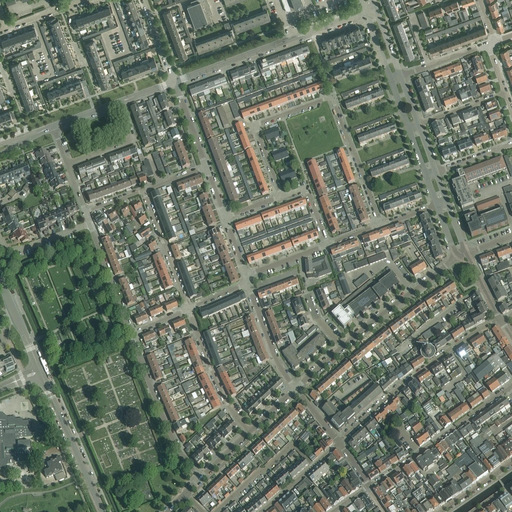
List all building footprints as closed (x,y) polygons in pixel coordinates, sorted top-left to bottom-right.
[(208,3),(207,0),(194,0),(191,2),(192,4),(187,6),(194,27),(203,24),(204,27),(213,24),(209,15),(212,14),(209,6),(208,6),(207,3),(208,3)] [(281,0),(286,12),(304,5),(301,0),(281,0)] [(454,11),(460,9),(457,1),(451,3),(454,11)] [(493,2),(489,4),(491,10),(497,8),(496,4),(497,4),(497,1),(495,2),(493,2)] [(448,14),(454,11),(451,3),(445,5),(448,14)] [(135,7),(134,4),(126,7),(128,13),(136,10),(136,9),(138,8),(137,7),(135,7)] [(389,13),(397,10),(395,4),(387,7),(389,13)] [(112,16),(112,14),(114,14),(112,7),(110,8),(109,5),(106,6),(106,8),(103,9),(106,18),(110,27),(111,29),(116,27),(115,25),(113,25),(112,22),(111,22),(109,17),(112,16)] [(441,7),(435,9),(437,15),(438,15),(441,14),(441,16),(444,15),(443,13),(443,12),(441,7)] [(101,10),(98,11),(101,20),(106,18),(103,9),(102,8),(100,9),(101,10)] [(493,16),(498,14),(499,14),(497,8),(491,10),(493,16)] [(270,19),(267,9),(266,10),(267,11),(233,23),(232,22),(236,32),(235,31),(238,30),(238,31),(242,30),(242,28),(244,27),(245,29),(249,27),(248,26),(250,25),(251,26),(255,25),(254,24),(257,23),(257,24),(261,23),(261,21),(263,21),(263,22),(270,19),(270,20),(270,19)] [(432,21),(435,20),(433,17),(437,15),(435,9),(429,11),(432,21)] [(97,11),(97,10),(95,11),(95,12),(92,13),(95,22),(101,20),(98,11),(97,11)] [(137,13),(136,10),(128,13),(130,18),(128,19),(138,15),(138,14),(140,14),(139,12),(137,13)] [(171,13),(170,10),(162,13),(163,13),(165,19),(172,16),(173,15),(173,13),(171,13)] [(391,20),(400,16),(397,10),(389,13),(391,19),(391,20)] [(92,13),(91,12),(89,12),(90,14),(87,15),(90,24),(95,22),(92,13)] [(84,16),(81,17),(84,26),(90,24),(87,15),(86,13),(84,14),(84,16)] [(76,21),(73,22),(76,31),(85,28),(84,26),(81,17),(81,15),(78,16),(79,18),(76,19),(76,21)] [(139,18),(138,15),(128,19),(129,21),(131,21),(132,24),(140,21),(140,20),(142,19),(141,18),(139,18)] [(167,25),(174,22),(172,16),(165,19),(167,25)] [(502,18),(500,17),(494,19),(496,25),(502,23),(505,22),(503,17),(502,18)] [(56,20),(55,18),(47,21),(48,24),(50,23),(51,28),(60,25),(61,24),(61,23),(59,23),(58,20),(56,20)] [(141,24),(140,21),(132,24),(134,29),(142,26),(142,25),(144,25),(143,23),(141,24)] [(404,27),(402,23),(404,23),(403,21),(393,25),(396,30),(404,27)] [(169,30),(176,28),(174,22),(167,25),(169,30)] [(503,26),(503,25),(502,23),(496,25),(498,32),(507,28),(506,25),(503,26)] [(61,29),(60,25),(51,28),(53,34),(62,31),(62,30),(63,30),(63,28),(61,29)] [(29,30),(32,39),(38,37),(34,26),(30,27),(31,28),(28,29),(29,30)] [(143,29),(142,26),(134,29),(136,35),(144,32),(144,31),(146,30),(145,29),(143,29)] [(360,30),(358,27),(358,28),(353,30),(356,38),(361,36),(362,37),(365,36),(362,29),(360,30)] [(398,36),(406,33),(404,27),(396,30),(398,36)] [(171,36),(179,33),(176,28),(169,30),(171,36)] [(481,36),(487,34),(485,28),(479,30),(481,36)] [(28,31),(28,29),(26,30),(27,31),(23,32),(27,41),(32,39),(29,30),(28,31)] [(195,43),(194,43),(198,53),(198,51),(200,51),(201,52),(205,50),(204,49),(205,49),(207,48),(207,50),(211,48),(211,47),(211,46),(213,46),(213,47),(217,46),(217,45),(218,44),(219,44),(220,45),(224,44),(223,42),(225,41),(226,43),(232,40),(233,40),(231,35),(233,35),(231,30),(231,31),(223,34),(216,37),(209,39),(202,42),(195,44),(195,43)] [(349,41),(356,38),(353,30),(346,33),(349,41)] [(475,39),(481,36),(479,30),(473,32),(475,39)] [(23,33),(22,31),(20,32),(21,33),(18,34),(21,43),(27,41),(23,32),(23,33)] [(63,34),(62,31),(53,34),(55,40),(64,36),(65,35),(65,34),(63,34)] [(145,35),(144,32),(136,35),(138,40),(146,37),(146,36),(148,36),(147,34),(145,35)] [(469,41),(475,39),(473,32),(466,35),(469,41)] [(12,36),(16,45),(21,43),(18,34),(17,33),(14,34),(15,36),(12,36)] [(173,42),(181,39),(179,33),(171,36),(173,42)] [(349,41),(346,33),(340,35),(343,43),(346,42),(347,44),(350,43),(349,41)] [(400,42),(408,39),(406,33),(398,36),(400,42)] [(100,39),(102,43),(104,42),(101,34),(95,37),(96,40),(100,39)] [(12,37),(11,35),(9,36),(10,37),(7,38),(10,47),(11,50),(14,50),(13,46),(16,45),(12,36),(12,37)] [(337,45),(343,43),(340,35),(334,37),(337,45)] [(463,43),(469,41),(466,35),(460,37),(463,43)] [(65,40),(64,36),(55,40),(57,45),(66,42),(66,41),(67,41),(67,39),(65,40)] [(6,39),(6,37),(4,38),(5,39),(1,40),(3,44),(0,45),(2,52),(4,51),(5,53),(8,52),(7,48),(10,47),(7,38),(6,39)] [(147,40),(146,37),(138,40),(140,46),(141,46),(142,49),(148,47),(147,43),(148,43),(148,42),(150,41),(149,40),(147,40)] [(331,47),(337,45),(334,37),(328,39),(331,47)] [(456,45),(463,43),(460,37),(454,39),(456,45)] [(175,48),(183,45),(181,39),(173,42),(175,48)] [(331,47),(328,39),(322,41),(321,41),(322,44),(320,45),(322,50),(324,49),(325,50),(331,47)] [(402,48),(410,45),(408,39),(400,42),(402,48)] [(450,48),(456,45),(454,39),(448,41),(450,48)] [(95,47),(93,41),(89,42),(85,44),(85,45),(84,45),(84,47),(86,47),(87,50),(95,47)] [(444,50),(450,48),(448,41),(442,43),(444,50)] [(67,45),(66,42),(57,45),(59,50),(68,47),(69,46),(69,45),(67,45)] [(438,52),(444,50),(442,43),(436,46),(438,52)] [(178,53),(185,51),(183,45),(175,48),(178,53)] [(304,56),(305,56),(310,54),(307,45),(306,45),(307,46),(301,48),(304,56)] [(404,53),(412,51),(410,45),(402,48),(404,53)] [(432,54),(438,52),(436,46),(430,48),(432,54)] [(69,51),(68,47),(59,50),(61,56),(70,53),(70,52),(71,52),(71,50),(69,51)] [(97,52),(95,47),(87,50),(86,51),(86,53),(88,52),(89,55),(97,52)] [(298,58),(304,56),(301,48),(295,50),(298,58)] [(503,59),(510,56),(508,52),(511,51),(511,48),(501,52),(503,59)] [(292,60),(298,58),(295,50),(289,52),(292,60)] [(180,60),(187,57),(185,51),(178,53),(180,59),(180,60)] [(412,51),(404,53),(406,59),(405,60),(406,60),(412,57),(413,61),(419,59),(420,58),(419,55),(417,56),(416,53),(413,54),(413,52),(412,51)] [(99,58),(97,52),(89,55),(89,56),(88,56),(88,58),(90,58),(91,61),(99,58)] [(286,63),(292,60),(289,52),(283,55),(286,63)] [(71,56),(70,53),(61,56),(63,61),(72,58),(73,57),(73,56),(71,56)] [(281,65),(286,63),(283,55),(278,57),(281,65)] [(511,59),(511,60),(510,56),(503,59),(506,65),(510,63),(511,62),(511,59)] [(275,67),(281,65),(278,57),(272,59),(275,67)] [(365,65),(371,63),(369,57),(363,59),(365,65)] [(73,62),(72,58),(63,61),(65,67),(74,64),(74,63),(75,63),(75,61),(73,62)] [(101,63),(99,58),(91,61),(90,62),(90,64),(92,63),(93,66),(101,63)] [(10,65),(9,66),(10,68),(11,68),(12,71),(21,68),(28,65),(30,64),(28,59),(26,59),(27,63),(22,65),(21,61),(19,62),(10,65)] [(118,62),(122,61),(122,59),(113,62),(120,80),(123,79),(119,69),(118,66),(119,65),(118,62)] [(157,68),(154,59),(149,61),(152,70),(153,71),(155,70),(154,69),(157,68)] [(272,59),(266,61),(269,69),(270,72),(276,70),(275,67),(272,59)] [(359,67),(365,65),(363,59),(357,61),(359,67)] [(481,66),(479,59),(468,62),(469,65),(473,64),(474,68),(481,66)] [(354,62),(353,60),(350,61),(351,63),(353,70),(359,67),(357,61),(354,62)] [(144,74),(143,73),(146,72),(143,63),(142,61),(140,62),(141,64),(138,65),(141,74),(142,75),(144,74)] [(149,72),(149,71),(152,70),(149,61),(143,63),(146,72),(147,71),(147,73),(149,72)] [(270,72),(269,69),(266,61),(260,63),(261,65),(258,66),(262,75),(270,72)] [(103,69),(101,63),(93,66),(93,67),(92,67),(92,69),(94,69),(95,72),(103,69)] [(347,72),(353,70),(351,63),(345,66),(347,72)] [(138,76),(138,75),(141,74),(138,65),(132,67),(135,76),(136,76),(136,77),(138,76)] [(254,65),(248,68),(251,76),(254,74),(256,78),(261,76),(259,71),(257,66),(254,67),(253,65),(254,65)] [(456,76),(459,75),(459,73),(462,72),(461,70),(460,65),(459,66),(453,68),(456,76)] [(341,74),(347,72),(345,66),(338,68),(341,74)] [(481,66),(474,68),(476,72),(470,74),(471,78),(482,75),(481,73),(483,72),(481,66)] [(133,78),(132,77),(135,76),(132,67),(127,69),(130,78),(131,79),(133,78)] [(23,73),(21,68),(12,71),(13,71),(11,72),(12,74),(13,73),(14,76),(23,73)] [(127,80),(127,79),(130,78),(127,69),(126,68),(124,69),(124,70),(121,71),(122,75),(124,80),(125,80),(125,81),(127,80)] [(248,68),(242,70),(245,78),(251,76),(248,68)] [(335,76),(341,74),(338,68),(332,70),(335,76)] [(456,76),(453,68),(447,70),(449,76),(450,79),(456,76)] [(105,74),(103,69),(95,72),(94,73),(94,75),(96,74),(97,77),(105,74)] [(242,70),(236,72),(239,80),(245,78),(242,70)] [(442,79),(449,76),(447,70),(440,73),(442,79)] [(239,80),(236,72),(230,74),(230,73),(231,76),(229,77),(231,83),(239,80)] [(25,79),(23,73),(14,76),(15,77),(13,77),(14,79),(15,79),(16,82),(25,79)] [(442,79),(440,73),(434,75),(436,81),(442,79)] [(107,80),(105,74),(97,77),(97,78),(96,78),(96,80),(98,80),(99,83),(107,80)] [(224,76),(218,78),(221,86),(225,85),(227,84),(225,80),(224,75),(224,76)] [(480,77),(475,79),(477,85),(482,83),(487,82),(487,81),(486,78),(485,76),(480,77)] [(215,89),(221,86),(218,78),(212,81),(215,89)] [(27,84),(25,79),(16,82),(17,82),(15,83),(16,85),(17,84),(18,87),(27,84)] [(75,93),(74,92),(77,91),(74,82),(74,80),(71,80),(72,83),(69,84),(72,93),(73,93),(73,94),(75,93)] [(83,89),(80,80),(74,82),(77,91),(78,91),(79,92),(80,91),(80,90),(83,89)] [(109,83),(108,80),(107,80),(99,83),(98,84),(98,86),(100,85),(101,88),(105,87),(106,90),(112,88),(110,83),(109,83)] [(209,91),(215,89),(212,81),(207,83),(209,91)] [(417,90),(425,87),(423,81),(415,84),(417,90)] [(204,93),(209,91),(207,83),(201,85),(204,93)] [(20,93),(29,90),(27,84),(18,87),(19,88),(17,88),(18,90),(19,90),(20,93)] [(69,95),(69,94),(72,93),(69,84),(63,86),(67,95),(68,96),(69,95)] [(317,93),(323,91),(321,84),(315,86),(317,93)] [(198,95),(204,93),(201,85),(195,87),(198,95)] [(484,87),(479,89),(479,90),(481,95),(491,91),(490,89),(489,86),(488,85),(484,87)] [(64,97),(63,96),(67,95),(63,86),(58,88),(61,97),(62,97),(62,98),(64,97)] [(311,95),(317,93),(315,86),(309,89),(311,95)] [(56,99),(52,90),(51,87),(49,88),(50,91),(47,92),(50,101),(51,101),(51,102),(53,101),(52,100),(56,99)] [(198,95),(195,87),(189,89),(189,88),(192,97),(198,95)] [(419,95),(427,92),(425,87),(417,90),(419,95)] [(58,99),(58,98),(61,97),(58,88),(52,90),(56,99),(57,100),(58,99)] [(305,97),(311,95),(309,89),(303,91),(305,97)] [(31,95),(29,90),(20,93),(21,93),(19,94),(20,96),(21,95),(22,98),(31,95)] [(299,99),(305,97),(303,91),(296,93),(299,99)] [(378,99),(384,97),(382,91),(376,93),(378,99)] [(462,102),(467,100),(464,91),(459,93),(462,102)] [(422,101),(429,98),(427,92),(419,95),(422,101)] [(293,102),(299,99),(296,93),(290,95),(293,102)] [(372,101),(378,99),(376,93),(369,95),(372,101)] [(33,101),(31,95),(22,98),(23,99),(21,99),(22,101),(23,101),(24,104),(33,101)] [(286,104),(293,102),(290,95),(284,98),(286,104)] [(366,104),(372,101),(369,95),(363,97),(366,104)] [(446,108),(451,106),(449,99),(448,95),(445,96),(446,100),(443,101),(446,108)] [(157,107),(166,103),(164,96),(158,98),(154,100),(157,107)] [(359,106),(366,104),(363,97),(357,100),(359,106)] [(451,106),(457,103),(455,97),(449,99),(451,106)] [(280,106),(286,104),(284,98),(278,100),(280,106)] [(424,107),(431,104),(429,98),(422,101),(424,107)] [(26,110),(33,107),(34,108),(36,109),(38,109),(39,106),(37,99),(33,101),(24,104),(25,104),(23,105),(24,107),(25,106),(26,109),(26,110)] [(274,108),(280,106),(278,100),(272,102),(274,108)] [(353,108),(359,106),(357,100),(351,102),(353,108)] [(268,111),(274,108),(272,102),(266,104),(268,111)] [(347,111),(353,108),(351,102),(345,104),(347,111)] [(485,106),(482,107),(483,109),(486,108),(487,111),(487,112),(492,110),(497,108),(495,105),(495,102),(485,106)] [(147,108),(145,103),(137,106),(130,108),(133,115),(139,113),(138,109),(143,107),(143,109),(147,108)] [(168,109),(166,103),(157,107),(159,113),(169,109),(168,109)] [(262,113),(268,111),(266,104),(260,107),(262,113)] [(426,113),(434,110),(431,104),(424,107),(426,113)] [(256,115),(262,113),(260,107),(254,109),(256,115)] [(250,117),(256,115),(254,109),(247,111),(250,117)] [(476,112),(475,109),(469,112),(472,120),(478,117),(481,116),(479,111),(476,112)] [(13,120),(9,111),(4,113),(7,122),(8,123),(10,122),(9,121),(12,120),(13,120)] [(244,120),(250,117),(247,111),(241,113),(244,120)] [(465,122),(472,120),(469,112),(462,114),(465,122)] [(493,114),(489,115),(491,121),(496,120),(500,118),(499,115),(498,112),(493,114)] [(141,116),(139,113),(133,115),(135,122),(142,119),(146,117),(146,118),(150,116),(149,114),(141,116)] [(163,123),(172,120),(170,113),(164,115),(166,122),(163,123)] [(201,122),(207,119),(205,113),(199,116),(201,122)] [(454,129),(458,127),(457,125),(459,124),(457,116),(450,119),(454,129)] [(138,128),(144,126),(142,119),(135,122),(138,128)] [(203,128),(209,126),(207,119),(201,122),(203,128)] [(175,126),(172,120),(163,123),(165,129),(170,128),(175,126)] [(443,125),(442,122),(440,123),(440,122),(432,126),(434,132),(443,129),(441,125),(443,125)] [(488,131),(491,130),(490,127),(493,126),(496,125),(495,122),(487,125),(486,126),(488,131)] [(465,123),(463,124),(465,132),(469,131),(471,129),(474,128),(475,128),(474,126),(467,128),(465,123)] [(238,133),(244,130),(242,124),(236,127),(238,133)] [(160,129),(158,125),(155,126),(158,134),(163,132),(161,128),(160,129)] [(388,127),(390,133),(397,131),(395,128),(394,125),(391,126),(388,127)] [(501,139),(507,136),(505,130),(507,129),(505,125),(503,125),(503,126),(500,128),(501,131),(499,132),(501,139)] [(144,126),(138,128),(140,135),(147,132),(144,126)] [(205,134),(212,132),(209,126),(203,128),(205,134)] [(384,136),(390,133),(388,127),(382,129),(384,136)] [(281,136),(278,128),(271,131),(274,139),(281,136),(281,137),(281,136)] [(378,138),(384,136),(382,129),(376,132),(378,138)] [(444,132),(443,129),(434,132),(437,138),(446,135),(445,132),(444,132)] [(179,137),(176,130),(167,134),(168,136),(171,143),(177,141),(176,138),(179,137)] [(240,139),(247,137),(244,130),(238,133),(240,139)] [(495,134),(493,130),(490,131),(494,141),(501,139),(499,132),(495,134)] [(274,139),(271,131),(265,133),(264,133),(267,142),(268,141),(274,139)] [(142,141),(149,139),(147,132),(140,135),(142,141)] [(208,140),(214,138),(212,132),(205,134),(208,140)] [(372,140),(378,138),(376,132),(370,134),(372,140)] [(366,142),(372,140),(370,134),(364,136),(366,142)] [(476,146),(483,144),(479,134),(476,135),(477,138),(474,139),(476,146)] [(479,134),(483,144),(489,142),(486,135),(483,136),(482,134),(479,135),(479,134)] [(155,149),(156,149),(162,146),(158,135),(155,136),(158,144),(154,146),(155,149)] [(360,145),(366,142),(364,136),(357,138),(360,145)] [(243,145),(249,143),(247,137),(240,139),(243,145)] [(466,150),(473,148),(469,138),(463,141),(464,143),(466,150)] [(150,142),(149,139),(142,141),(145,147),(151,145),(155,144),(154,141),(150,142)] [(210,148),(218,145),(216,139),(208,142),(210,148)] [(171,143),(168,144),(164,146),(165,149),(172,146),(174,152),(176,152),(183,149),(181,143),(178,144),(177,141),(171,143)] [(245,151),(246,151),(251,149),(249,143),(243,145),(245,151)] [(460,152),(466,150),(464,143),(457,145),(460,152)] [(212,153),(220,150),(218,145),(210,148),(212,153)] [(450,156),(456,154),(454,146),(448,148),(450,156)] [(138,157),(136,154),(137,154),(134,148),(128,150),(130,157),(133,155),(135,159),(138,157)] [(444,158),(450,156),(448,148),(441,151),(444,158)] [(178,157),(185,154),(183,149),(176,152),(178,157)] [(289,157),(286,149),(285,149),(279,151),(282,159),(288,157),(289,157)] [(46,153),(45,150),(33,154),(35,154),(37,159),(39,158),(40,161),(49,157),(48,154),(52,153),(51,151),(46,153)] [(124,159),(130,157),(128,150),(121,152),(124,159)] [(215,159),(222,156),(220,150),(212,153),(215,159)] [(249,159),(255,156),(253,150),(247,153),(249,159)] [(282,159),(279,151),(272,154),(275,162),(282,159)] [(339,159),(346,157),(343,151),(337,153),(339,159)] [(117,161),(124,159),(121,152),(115,155),(117,161)] [(187,160),(185,154),(178,157),(176,158),(177,160),(179,159),(180,163),(187,160)] [(115,166),(113,163),(117,161),(115,155),(108,157),(111,164),(112,166),(109,167),(111,173),(114,172),(113,167),(115,166)] [(217,164),(224,162),(222,156),(215,159),(217,164)] [(251,165),(257,163),(255,156),(249,159),(251,165)] [(50,160),(49,157),(40,161),(42,166),(44,165),(45,168),(54,164),(53,161),(57,160),(56,157),(50,160)] [(342,166),(348,163),(346,157),(339,159),(342,166)] [(467,184),(506,169),(502,158),(498,159),(498,160),(493,162),(492,161),(485,164),(485,165),(480,167),(479,166),(472,169),(472,170),(467,172),(467,171),(463,172),(458,173),(458,174),(460,180),(454,182),(452,183),(454,187),(454,186),(456,192),(458,200),(459,199),(461,205),(460,205),(462,209),(464,208),(466,208),(467,207),(469,206),(471,205),(473,205),(465,182),(466,181),(467,184)] [(107,168),(106,165),(103,159),(97,161),(99,168),(103,167),(104,170),(106,169),(108,174),(111,173),(109,167),(107,168)] [(403,168),(409,165),(407,159),(400,161),(403,168)] [(182,168),(190,166),(187,160),(180,163),(182,168)] [(24,167),(22,161),(19,162),(21,166),(18,167),(21,176),(24,175),(25,177),(30,175),(26,166),(24,167)] [(93,170),(99,168),(97,161),(90,164),(93,170)] [(317,167),(315,161),(307,164),(307,165),(308,165),(310,170),(317,167)] [(225,164),(224,162),(217,164),(219,170),(226,167),(230,166),(229,165),(228,163),(225,164)] [(253,171),(260,169),(257,163),(251,165),(253,171)] [(348,163),(342,166),(343,169),(344,172),(350,169),(348,163)] [(391,172),(397,170),(395,163),(388,166),(391,172)] [(15,168),(14,164),(12,165),(14,170),(11,171),(15,181),(20,179),(19,177),(21,176),(18,167),(15,168)] [(55,167),(54,164),(45,168),(46,170),(44,171),(46,176),(55,172),(54,170),(60,167),(59,165),(55,167)] [(94,173),(93,170),(90,164),(84,166),(86,173),(87,175),(94,173)] [(84,178),(82,174),(86,173),(84,166),(77,168),(80,175),(81,179),(84,178)] [(385,174),(391,172),(388,166),(382,168),(385,174)] [(9,172),(6,167),(4,167),(6,171),(2,173),(6,182),(9,181),(10,183),(15,181),(11,171),(9,172)] [(221,176),(229,173),(226,167),(219,170),(221,176)] [(312,176),(320,173),(317,167),(310,170),(312,176)] [(146,171),(145,168),(142,169),(144,174),(140,175),(140,174),(137,175),(140,184),(146,182),(145,178),(148,177),(147,175),(146,171)] [(378,176),(385,174),(382,168),(376,170),(378,176)] [(256,177),(262,175),(260,169),(253,171),(256,177)] [(342,172),(341,173),(343,176),(345,176),(346,178),(352,176),(350,169),(344,172),(342,172)] [(296,178),(293,170),(286,172),(289,180),(296,178)] [(372,179),(378,176),(376,170),(370,172),(372,179)] [(56,175),(55,172),(46,176),(48,181),(49,180),(50,183),(60,179),(59,176),(63,175),(62,173),(56,175)] [(289,180),(286,172),(280,175),(280,174),(280,175),(283,183),(289,180)] [(223,181),(231,178),(229,173),(221,176),(223,181)] [(314,181),(322,178),(320,173),(312,176),(314,181)] [(258,183),(264,181),(262,175),(256,177),(258,183)] [(348,184),(355,182),(352,176),(346,178),(348,184)] [(202,184),(200,177),(195,178),(196,178),(194,179),(196,186),(202,184)] [(132,187),(138,185),(135,178),(129,180),(132,187)] [(225,187),(233,184),(231,178),(223,181),(225,187)] [(322,178),(314,181),(316,187),(324,184),(322,178)] [(61,182),(60,179),(50,183),(52,188),(54,187),(55,190),(65,186),(65,185),(64,186),(64,183),(67,182),(67,179),(61,182)] [(196,186),(194,179),(190,180),(190,181),(188,181),(191,189),(196,186)] [(126,189),(132,187),(129,180),(123,182),(126,189)] [(191,189),(188,181),(186,182),(182,183),(185,191),(191,189)] [(260,189),(267,187),(264,181),(258,183),(260,189)] [(120,191),(126,189),(123,182),(117,184),(120,191)] [(182,183),(180,184),(176,185),(178,190),(174,192),(177,198),(180,197),(179,193),(185,191),(182,183)] [(114,194),(120,191),(117,184),(111,187),(114,194)] [(227,192),(235,189),(233,184),(225,187),(227,192)] [(316,187),(318,192),(326,190),(324,184),(316,187)] [(108,196),(114,194),(111,187),(105,189),(108,196)] [(263,196),(269,193),(267,187),(260,189),(263,196)] [(351,195),(359,192),(357,187),(349,189),(351,195)] [(102,198),(108,196),(105,189),(99,191),(102,198)] [(229,198),(237,195),(235,189),(227,192),(229,198)] [(320,198),(328,195),(327,193),(329,192),(328,189),(326,190),(318,192),(320,198)] [(96,200),(102,198),(99,191),(93,193),(96,200)] [(153,200),(160,198),(158,192),(151,194),(153,200)] [(359,192),(351,195),(352,197),(353,201),(361,198),(359,192)] [(90,202),(96,200),(93,193),(87,195),(90,202)] [(416,202),(422,199),(420,193),(413,195),(416,202)] [(201,203),(208,201),(206,195),(202,197),(199,198),(196,199),(197,201),(198,204),(201,203)] [(239,201),(238,198),(237,195),(229,198),(231,203),(237,201),(237,202),(239,201)] [(409,204),(416,202),(413,195),(407,198),(409,204)] [(403,196),(400,197),(401,200),(403,206),(409,204),(407,198),(404,199),(403,196)] [(330,203),(327,197),(320,200),(320,201),(322,206),(330,203)] [(162,204),(160,198),(153,200),(155,206),(162,204)] [(355,206),(363,203),(361,198),(353,201),(355,206)] [(301,208),(302,207),(307,206),(304,199),(298,202),(301,208)] [(397,208),(403,206),(401,200),(395,202),(397,208)] [(72,203),(68,204),(67,205),(68,207),(65,208),(69,217),(72,216),(73,220),(76,219),(73,213),(76,212),(79,211),(78,206),(74,207),(72,201),(72,203)] [(202,210),(210,207),(211,206),(208,201),(201,203),(203,209),(202,209),(202,210)] [(141,208),(138,202),(135,203),(135,202),(131,204),(135,211),(141,208)] [(294,210),(301,208),(298,202),(292,204),(294,210)] [(391,211),(397,208),(395,202),(389,204),(391,211)] [(324,212),(332,209),(330,203),(322,206),(324,212)] [(357,212),(365,209),(363,203),(355,206),(357,212)] [(500,203),(498,204),(495,205),(492,206),(489,208),(486,209),(484,210),(481,211),(478,212),(479,212),(478,212),(479,214),(502,206),(501,204),(500,204),(500,203)] [(162,204),(155,206),(157,212),(164,210),(162,204)] [(288,212),(294,210),(292,204),(286,206),(288,212)] [(385,213),(391,211),(389,204),(383,207),(385,213)] [(129,212),(126,206),(123,208),(122,207),(119,209),(124,218),(127,216),(126,214),(129,212)] [(282,215),(288,212),(286,206),(280,208),(282,215)] [(211,212),(211,211),(210,207),(202,210),(204,215),(212,212),(211,212)] [(4,220),(13,216),(12,214),(14,213),(12,208),(3,211),(4,214),(0,215),(0,217),(2,217),(4,220)] [(69,224),(67,218),(69,217),(65,208),(61,209),(61,211),(59,212),(62,222),(65,220),(67,224),(69,224)] [(276,217),(282,215),(280,208),(274,211),(276,217)] [(326,217),(334,214),(332,209),(324,212),(326,217)] [(359,217),(367,214),(365,209),(357,212),(359,217)] [(487,232),(508,224),(503,209),(500,210),(501,213),(483,220),(483,221),(486,229),(487,232)] [(166,215),(164,210),(157,212),(160,218),(169,215),(166,215)] [(117,216),(113,211),(110,213),(110,211),(106,213),(111,220),(117,216)] [(270,219),(276,217),(274,211),(268,213),(270,219)] [(478,223),(476,216),(477,215),(476,211),(466,215),(468,218),(465,219),(471,238),(482,234),(481,231),(486,229),(483,221),(478,223)] [(56,213),(55,212),(50,213),(54,223),(57,222),(59,227),(61,227),(60,223),(62,222),(59,212),(56,213)] [(213,218),(213,216),(212,212),(204,215),(206,221),(214,218),(213,218)] [(54,229),(51,224),(54,223),(50,213),(45,215),(46,217),(43,218),(47,227),(50,226),(51,230),(54,229)] [(264,221),(270,219),(268,213),(261,215),(264,221)] [(98,217),(96,214),(93,216),(98,225),(100,223),(107,234),(113,231),(106,219),(104,221),(101,215),(98,217)] [(185,223),(189,221),(198,218),(196,214),(189,217),(190,219),(185,221),(185,223)] [(328,223),(336,220),(334,214),(326,217),(328,223)] [(367,214),(359,217),(360,218),(361,223),(369,220),(367,214)] [(141,225),(144,223),(143,222),(146,220),(142,215),(137,219),(141,225)] [(162,224),(169,222),(168,219),(170,218),(169,215),(160,218),(162,224)] [(429,218),(428,215),(420,218),(422,223),(430,220),(431,220),(431,218),(429,218)] [(14,219),(13,216),(4,220),(5,222),(1,224),(1,226),(7,224),(8,227),(17,223),(16,218),(14,219)] [(256,225),(262,223),(260,217),(254,219),(256,225)] [(47,234),(45,228),(47,227),(43,218),(39,220),(39,222),(37,223),(40,233),(41,232),(43,231),(45,235),(47,234)] [(216,224),(215,222),(214,218),(206,221),(208,227),(216,224)] [(250,228),(256,225),(254,219),(248,221),(250,228)] [(316,231),(312,219),(305,221),(306,224),(307,224),(310,223),(314,231),(316,231)] [(337,222),(336,220),(328,223),(330,228),(338,226),(338,225),(341,224),(340,221),(337,222)] [(431,224),(430,220),(422,223),(424,229),(432,226),(432,225),(433,225),(433,223),(431,224)] [(244,230),(250,228),(248,221),(241,224),(244,230)] [(169,222),(162,224),(164,230),(171,228),(173,227),(172,224),(170,225),(169,222)] [(18,226),(17,223),(8,227),(9,229),(5,231),(6,233),(12,231),(13,233),(22,230),(20,225),(18,226)] [(237,232),(242,230),(244,230),(241,224),(235,226),(237,232)] [(398,236),(405,234),(404,231),(401,224),(395,226),(398,236)] [(332,234),(340,231),(338,226),(330,228),(332,233),(332,234)] [(398,236),(395,226),(388,229),(390,235),(391,235),(392,238),(398,236)] [(433,229),(432,226),(424,229),(426,234),(434,231),(435,230),(435,228),(433,229)] [(146,239),(149,236),(148,235),(151,233),(147,228),(139,234),(142,239),(145,237),(146,239)] [(166,236),(173,234),(171,228),(164,230),(166,236)] [(209,237),(207,237),(208,240),(209,239),(213,238),(220,235),(219,233),(218,229),(210,232),(207,233),(209,237)] [(385,241),(384,238),(390,235),(388,229),(382,231),(384,238),(385,241)] [(23,232),(22,230),(13,233),(14,236),(10,238),(11,240),(17,238),(18,240),(21,239),(22,242),(28,240),(25,232),(23,232)] [(313,233),(311,230),(309,231),(310,234),(312,240),(318,238),(316,232),(313,233)] [(385,241),(384,238),(382,231),(375,233),(378,240),(379,243),(385,241)] [(435,234),(434,231),(426,234),(428,239),(436,236),(437,235),(437,234),(435,234)] [(371,242),(378,240),(375,233),(369,236),(371,242)] [(166,236),(169,242),(176,240),(173,234),(166,236)] [(306,242),(312,240),(310,234),(304,236),(306,242)] [(222,239),(220,235),(213,238),(209,239),(210,239),(213,238),(215,243),(222,241),(221,239),(222,239)] [(300,245),(306,242),(304,236),(298,238),(300,245)] [(366,248),(368,247),(367,244),(371,242),(369,236),(362,238),(365,245),(366,248)] [(437,240),(436,236),(428,239),(430,244),(438,241),(439,241),(439,239),(437,240)] [(110,244),(112,243),(109,237),(102,240),(104,246),(110,244)] [(294,247),(300,245),(298,238),(291,241),(294,247)] [(360,251),(359,247),(357,240),(350,243),(352,249),(354,253),(358,251),(359,254),(360,256),(364,255),(363,250),(360,251)] [(146,245),(143,247),(146,251),(149,249),(151,251),(154,250),(153,248),(156,246),(152,241),(148,244),(146,245)] [(224,247),(223,245),(224,245),(222,241),(215,243),(217,249),(224,247),(224,246),(224,247)] [(439,245),(438,241),(430,244),(432,250),(440,247),(439,246),(441,246),(440,244),(439,245)] [(286,251),(292,249),(290,242),(284,245),(286,251)] [(347,255),(354,253),(352,249),(350,243),(343,245),(346,252),(347,255)] [(106,252),(113,250),(110,244),(104,246),(106,252)] [(132,253),(138,249),(135,244),(130,247),(132,253)] [(280,253),(286,251),(284,245),(278,247),(280,253)] [(341,257),(347,255),(346,252),(343,245),(337,247),(339,254),(341,257)] [(176,246),(171,248),(173,254),(179,252),(176,246)] [(225,249),(224,247),(217,249),(219,255),(227,252),(225,248),(225,249)] [(275,248),(272,249),(274,255),(280,253),(278,247),(277,247),(275,248)] [(339,254),(337,247),(330,250),(332,254),(330,255),(333,262),(336,261),(335,260),(337,259),(341,257),(339,254)] [(510,248),(503,250),(505,257),(510,255),(511,259),(511,258),(511,254),(511,252),(510,248)] [(268,258),(274,255),(272,249),(265,251),(268,258)] [(108,258),(115,255),(113,250),(106,252),(108,258)] [(500,262),(503,262),(501,258),(505,257),(503,250),(496,252),(500,262)] [(262,260),(268,258),(265,251),(259,254),(262,260)] [(180,255),(179,252),(173,254),(175,260),(181,258),(184,257),(183,254),(180,255)] [(219,255),(210,258),(212,262),(218,260),(218,259),(220,258),(221,261),(229,258),(227,254),(226,253),(227,253),(227,252),(219,255)] [(443,255),(441,252),(433,255),(435,260),(445,256),(444,255),(443,255)] [(120,260),(118,254),(115,256),(115,255),(108,258),(110,264),(117,261),(120,260)] [(154,263),(162,260),(160,254),(152,257),(154,263)] [(255,262),(262,260),(259,254),(253,256),(255,262)] [(496,264),(494,258),(493,254),(486,256),(489,264),(493,263),(493,265),(494,265),(494,266),(497,265),(496,264)] [(249,264),(255,262),(253,256),(247,258),(249,264)] [(486,269),(485,265),(489,264),(486,256),(479,259),(482,266),(484,270),(486,269)] [(329,266),(326,257),(325,257),(324,257),(313,261),(312,262),(312,261),(309,261),(309,262),(305,262),(306,265),(306,268),(306,274),(306,275),(307,275),(308,279),(315,278),(318,277),(318,278),(332,273),(329,266)] [(229,260),(228,259),(229,258),(221,261),(223,267),(231,264),(229,260)] [(156,268),(164,265),(162,260),(154,263),(156,268)] [(119,267),(117,261),(110,264),(113,270),(121,267),(120,266),(119,267)] [(422,261),(416,265),(417,266),(420,272),(426,269),(424,264),(422,261)] [(179,271),(186,268),(184,262),(177,265),(179,271)] [(501,271),(508,269),(510,268),(507,262),(499,265),(501,271)] [(232,264),(231,264),(223,267),(224,267),(226,272),(234,269),(232,264)] [(140,274),(143,273),(145,273),(144,270),(151,267),(150,265),(144,267),(138,269),(140,274)] [(158,274),(166,271),(164,265),(156,268),(158,272),(155,273),(156,275),(158,274)] [(414,276),(420,272),(417,266),(411,270),(414,276)] [(115,276),(117,275),(123,273),(121,267),(113,270),(115,276)] [(181,276),(188,274),(186,268),(179,271),(181,276)] [(229,278),(236,275),(234,269),(226,272),(229,278)] [(161,279),(168,276),(166,271),(158,274),(161,279)] [(346,328),(353,322),(351,319),(354,316),(356,319),(380,301),(389,295),(388,294),(400,285),(395,279),(396,278),(397,279),(397,278),(392,272),(390,274),(391,275),(348,308),(349,309),(345,313),(341,308),(340,309),(340,308),(334,313),(332,315),(336,320),(338,318),(340,320),(338,322),(344,329),(346,328)] [(183,282),(190,279),(188,274),(181,276),(183,282)] [(231,284),(238,281),(236,275),(229,278),(231,284)] [(497,278),(495,275),(493,276),(488,278),(490,281),(488,282),(491,287),(500,282),(498,277),(497,278)] [(163,285),(170,282),(168,276),(161,279),(163,285)] [(126,279),(125,277),(119,279),(120,282),(118,282),(121,288),(128,285),(126,279)] [(300,289),(299,285),(297,278),(290,281),(292,287),(296,286),(298,290),(300,289)] [(186,288),(192,285),(190,279),(183,282),(186,288)] [(286,290),(292,287),(290,281),(283,283),(286,290)] [(165,290),(168,289),(172,287),(170,282),(163,285),(165,290)] [(454,294),(455,293),(454,290),(456,288),(452,282),(448,285),(454,294)] [(493,292),(503,287),(500,282),(491,287),(493,292)] [(279,292),(286,290),(283,283),(277,286),(279,292)] [(123,294),(131,291),(128,285),(121,288),(123,294)] [(188,293),(194,291),(192,285),(186,288),(188,293)] [(454,294),(448,285),(443,289),(447,295),(450,293),(452,295),(454,294)] [(274,296),(280,294),(279,292),(277,286),(270,288),(273,295),(274,296)] [(495,296),(506,291),(504,288),(503,288),(503,287),(493,292),(495,296)] [(266,297),(273,295),(270,288),(264,291),(266,297)] [(443,289),(438,292),(444,300),(446,299),(444,296),(447,295),(443,289)] [(319,298),(325,296),(323,290),(317,292),(319,298)] [(125,300),(133,297),(131,291),(123,294),(125,300)] [(196,295),(194,291),(188,293),(190,299),(194,298),(194,300),(202,297),(200,293),(196,295)] [(266,297),(264,291),(257,293),(260,299),(261,303),(263,309),(266,308),(264,302),(263,298),(266,297)] [(498,301),(502,299),(505,298),(508,296),(507,295),(507,294),(506,291),(495,296),(498,301)] [(448,307),(438,292),(434,295),(438,301),(440,299),(442,302),(443,303),(443,304),(446,308),(448,307)] [(240,303),(240,302),(246,299),(243,293),(236,295),(237,296),(240,303)] [(474,302),(481,298),(479,293),(471,297),(474,302)] [(435,307),(437,305),(435,303),(438,301),(434,295),(429,298),(435,307)] [(235,305),(240,303),(237,296),(231,298),(235,305)] [(321,304),(327,301),(325,296),(319,298),(321,304)] [(127,306),(132,304),(135,303),(133,297),(125,300),(127,306)] [(174,298),(168,300),(170,304),(170,303),(172,309),(177,307),(174,298)] [(229,307),(235,305),(231,298),(226,300),(229,307)] [(435,307),(429,298),(424,301),(428,307),(431,305),(433,308),(435,307)] [(476,307),(479,306),(484,303),(481,298),(474,302),(476,307)] [(224,310),(229,307),(226,300),(221,303),(224,310)] [(295,309),(302,307),(300,300),(292,303),(295,309)] [(323,310),(324,309),(330,307),(327,301),(321,304),(323,310)] [(421,312),(427,308),(423,302),(417,307),(421,312)] [(138,314),(142,322),(147,320),(145,315),(145,314),(144,312),(142,313),(141,310),(144,308),(142,303),(135,306),(139,314),(138,314)] [(167,312),(172,309),(170,303),(170,304),(164,306),(167,312)] [(219,312),(224,310),(221,303),(216,305),(219,312)] [(484,304),(480,306),(477,308),(480,315),(471,319),(475,326),(475,327),(485,322),(484,320),(487,318),(488,318),(486,315),(489,314),(484,304)] [(214,314),(219,312),(216,305),(211,307),(214,314)] [(502,315),(509,311),(506,305),(499,309),(502,315)] [(157,315),(162,313),(160,306),(154,309),(157,315)] [(209,317),(214,314),(211,307),(206,310),(209,317)] [(290,322),(296,320),(303,317),(302,314),(305,313),(302,307),(295,309),(297,316),(295,317),(289,319),(290,322)] [(424,315),(421,312),(417,307),(411,311),(415,316),(419,314),(421,317),(426,323),(428,321),(426,318),(424,315)] [(151,317),(157,315),(154,309),(148,311),(151,317)] [(209,317),(206,310),(205,309),(199,312),(202,319),(208,316),(208,317),(209,317)] [(415,316),(411,311),(406,315),(410,320),(415,316)] [(274,318),(272,312),(265,314),(266,315),(265,315),(266,318),(267,318),(268,320),(274,318)] [(137,325),(142,322),(138,314),(133,317),(134,319),(137,325)] [(404,325),(409,321),(410,320),(406,315),(400,319),(404,325)] [(247,325),(254,322),(252,316),(245,319),(247,325)] [(299,322),(302,328),(303,331),(308,329),(307,326),(309,325),(307,318),(304,319),(303,317),(296,320),(297,323),(299,322)] [(276,324),(274,318),(268,320),(268,321),(267,321),(268,324),(269,324),(270,326),(276,324)] [(186,328),(183,319),(177,321),(180,328),(183,335),(184,338),(190,335),(188,332),(186,333),(184,329),(186,328)] [(399,329),(404,325),(400,319),(394,323),(399,329)] [(470,329),(475,326),(471,319),(467,321),(470,329)] [(175,332),(178,331),(177,329),(180,328),(177,321),(172,324),(175,332)] [(462,324),(463,327),(465,331),(470,329),(467,321),(462,324)] [(393,333),(399,329),(394,323),(389,328),(393,333)] [(279,330),(276,324),(270,326),(270,327),(269,327),(270,330),(271,330),(272,332),(279,330)] [(172,336),(171,333),(168,326),(163,329),(165,335),(168,334),(170,337),(172,336)] [(459,336),(465,332),(462,328),(461,327),(456,331),(459,336)] [(496,337),(502,333),(498,327),(492,331),(496,337)] [(251,336),(258,333),(256,328),(249,330),(241,333),(242,336),(250,334),(251,336)] [(160,337),(165,335),(163,329),(157,331),(160,337)] [(386,339),(388,337),(392,334),(390,333),(387,329),(382,333),(386,339)] [(406,329),(403,330),(409,338),(412,336),(406,329)] [(281,336),(279,330),(272,332),(272,333),(273,336),(274,339),(281,336)] [(454,340),(459,336),(456,331),(451,335),(454,340)] [(153,334),(153,332),(147,334),(151,342),(156,340),(158,339),(156,333),(153,334)] [(389,342),(386,339),(382,333),(376,338),(381,343),(384,341),(393,352),(390,354),(391,356),(397,353),(391,345),(389,342)] [(500,342),(506,339),(502,333),(496,337),(500,342)] [(148,344),(151,342),(147,334),(142,337),(144,343),(145,343),(146,346),(149,345),(148,344)] [(447,344),(452,341),(449,337),(448,334),(443,338),(447,344)] [(277,345),(281,343),(283,342),(282,339),(286,337),(285,335),(281,336),(274,339),(275,341),(275,342),(276,344),(277,345)] [(325,345),(327,342),(320,335),(299,353),(300,354),(298,355),(292,346),(282,353),(285,357),(285,356),(286,355),(287,358),(286,359),(289,362),(290,361),(291,363),(290,364),(292,368),(293,368),(292,367),(294,367),(295,369),(304,364),(303,362),(305,360),(307,362),(311,359),(310,359),(309,358),(311,356),(312,358),(316,355),(315,354),(315,355),(314,354),(316,352),(317,353),(321,350),(320,350),(319,349),(322,347),(323,348),(326,345),(325,345)] [(487,343),(486,341),(481,335),(476,339),(480,345),(483,343),(484,345),(487,343)] [(375,348),(381,343),(376,338),(371,342),(375,348)] [(442,348),(447,344),(443,338),(438,341),(442,348)] [(474,349),(479,346),(480,345),(476,339),(470,343),(474,349)] [(502,350),(506,348),(510,346),(506,339),(500,342),(499,343),(501,347),(502,350)] [(184,349),(194,345),(192,340),(184,343),(186,346),(183,347),(184,349)] [(437,351),(442,348),(438,341),(432,344),(434,347),(437,351)] [(378,351),(375,348),(371,342),(365,347),(370,352),(373,350),(382,361),(385,359),(380,354),(378,351)] [(154,350),(153,348),(152,345),(150,346),(151,348),(144,351),(146,354),(154,350)] [(196,351),(194,345),(184,349),(185,352),(187,351),(188,354),(196,351)] [(467,345),(462,348),(468,358),(469,357),(470,356),(470,355),(468,353),(471,352),(467,345)] [(364,357),(370,352),(365,347),(360,351),(364,357)] [(484,347),(482,348),(484,352),(485,351),(488,357),(489,356),(489,357),(491,355),(487,350),(486,350),(484,347)] [(511,349),(511,347),(506,349),(503,352),(506,356),(501,360),(507,367),(511,374),(511,349)] [(212,357),(217,355),(216,352),(219,351),(218,348),(209,351),(212,357)] [(462,348),(457,352),(459,356),(461,358),(463,357),(465,360),(467,358),(468,358),(462,348)] [(429,358),(430,357),(432,356),(432,354),(432,353),(432,351),(431,350),(429,349),(428,349),(427,349),(425,350),(424,351),(424,352),(424,353),(424,354),(424,355),(425,357),(427,357),(429,358)] [(198,356),(196,351),(188,354),(190,357),(187,357),(188,360),(191,359),(198,356)] [(367,360),(364,357),(360,351),(355,356),(359,361),(362,359),(369,368),(372,366),(369,363),(367,360)] [(155,361),(157,360),(154,354),(146,357),(149,363),(155,361)] [(258,364),(262,363),(269,360),(266,354),(259,357),(256,358),(258,364)] [(490,359),(487,362),(494,370),(492,372),(494,374),(496,373),(500,369),(502,371),(507,367),(501,360),(497,355),(496,354),(492,357),(490,359)] [(172,360),(174,365),(177,364),(176,361),(184,358),(183,356),(180,357),(172,360)] [(193,365),(200,362),(198,356),(191,359),(193,365)] [(355,367),(358,365),(357,363),(359,361),(355,356),(349,360),(353,366),(354,365),(355,367)] [(452,368),(455,366),(453,364),(456,362),(451,356),(446,359),(452,367),(452,368)] [(0,372),(5,370),(6,373),(14,369),(13,366),(16,365),(12,357),(0,362),(0,372)] [(419,366),(425,362),(422,357),(416,361),(419,366)] [(477,360),(480,364),(479,365),(480,367),(487,362),(490,359),(488,357),(483,361),(482,362),(482,361),(482,362),(479,358),(479,359),(478,360),(477,360)] [(400,368),(393,358),(391,360),(398,370),(404,377),(408,374),(402,366),(400,368)] [(216,368),(221,367),(222,366),(220,361),(222,359),(214,363),(216,368)] [(452,367),(446,359),(442,362),(446,369),(449,367),(450,368),(452,367)] [(149,363),(151,369),(157,367),(155,361),(149,363)] [(347,371),(352,367),(348,361),(342,366),(347,371)] [(414,369),(419,366),(416,361),(411,364),(414,369)] [(192,371),(202,367),(200,362),(193,365),(194,367),(191,368),(192,371)] [(402,366),(408,374),(412,371),(409,367),(406,363),(402,366)] [(440,373),(444,370),(440,363),(435,366),(440,373)] [(226,370),(225,366),(222,367),(217,370),(219,376),(225,373),(229,371),(228,369),(226,370)] [(342,376),(347,371),(342,366),(337,371),(342,376)] [(435,376),(440,373),(435,366),(430,370),(435,376)] [(153,375),(160,373),(160,372),(157,367),(151,369),(153,375)] [(204,373),(202,367),(192,371),(193,373),(196,372),(197,376),(204,373)] [(472,370),(470,367),(465,370),(469,376),(473,373),(477,370),(475,368),(472,370)] [(391,369),(390,368),(388,369),(391,374),(391,375),(396,381),(398,379),(400,381),(404,377),(398,370),(396,371),(393,368),(391,369)] [(336,381),(339,378),(342,376),(337,371),(332,375),(336,381)] [(427,382),(433,378),(428,371),(422,375),(427,382)] [(160,373),(153,375),(155,381),(157,380),(163,378),(161,372),(160,372),(160,373)] [(222,381),(228,378),(225,373),(219,376),(222,381)] [(473,373),(469,376),(467,378),(468,379),(469,380),(472,378),(476,384),(479,382),(473,373)] [(497,377),(494,379),(495,380),(500,387),(502,385),(509,380),(503,373),(499,376),(497,377)] [(200,383),(207,380),(205,374),(198,378),(200,383)] [(331,385),(336,381),(332,375),(327,380),(331,385)] [(392,384),(396,381),(391,375),(390,375),(386,378),(392,384)] [(427,382),(422,375),(417,379),(420,383),(423,382),(427,388),(428,388),(429,390),(432,388),(430,386),(427,382)] [(278,387),(283,383),(277,377),(272,381),(278,387)] [(491,383),(489,380),(489,379),(487,377),(485,378),(486,381),(484,382),(492,393),(496,390),(491,383)] [(225,387),(230,384),(228,378),(222,381),(225,387)] [(388,388),(392,384),(386,378),(382,382),(388,388)] [(203,389),(210,385),(207,380),(200,383),(203,389)] [(326,390),(331,385),(327,380),(321,385),(326,390)] [(495,380),(491,383),(496,390),(500,387),(495,380)] [(185,391),(188,389),(187,388),(193,385),(190,381),(185,384),(182,385),(185,391)] [(274,391),(278,387),(272,381),(268,385),(274,391)] [(412,384),(419,392),(423,389),(415,381),(412,384)] [(384,392),(388,388),(382,382),(378,386),(384,392)] [(464,386),(461,382),(459,384),(455,387),(457,390),(462,396),(465,394),(463,391),(464,390),(462,388),(464,386)] [(232,387),(230,384),(225,387),(227,392),(233,389),(235,388),(234,385),(232,387)] [(416,395),(419,392),(412,384),(408,387),(416,395)] [(159,394),(167,391),(165,385),(157,388),(159,394)] [(205,394),(213,390),(210,385),(203,389),(205,394)] [(270,395),(274,391),(268,385),(264,389),(270,395)] [(320,395),(326,390),(321,385),(316,389),(317,391),(320,394),(320,395)] [(189,393),(197,389),(196,386),(189,390),(189,389),(188,389),(185,391),(186,393),(187,395),(190,394),(189,393)] [(379,396),(383,393),(376,386),(372,389),(379,396)] [(490,396),(487,392),(485,390),(484,387),(478,391),(480,394),(484,400),(490,396)] [(411,393),(410,391),(406,388),(402,392),(409,400),(411,398),(409,395),(411,393)] [(230,398),(234,395),(236,395),(233,389),(227,392),(230,398)] [(266,399),(270,395),(264,389),(260,393),(266,399)] [(375,400),(379,396),(372,389),(368,393),(375,400)] [(208,399),(215,396),(213,390),(205,394),(208,399)] [(462,396),(457,390),(454,392),(462,403),(465,401),(462,396)] [(162,400),(168,397),(166,392),(167,391),(159,394),(162,400)] [(320,394),(317,391),(315,392),(310,396),(315,402),(316,402),(320,398),(318,396),(320,394)] [(262,403),(266,399),(260,393),(256,397),(262,403)] [(371,403),(375,400),(368,393),(364,396),(371,403)] [(479,396),(478,394),(477,393),(474,394),(473,393),(470,395),(472,397),(477,405),(483,401),(479,396)] [(210,404),(218,401),(215,396),(208,399),(210,404)] [(367,407),(371,403),(364,396),(361,399),(367,407)] [(164,406),(171,403),(168,397),(162,400),(164,406)] [(257,407),(262,403),(256,397),(252,401),(257,407)] [(400,412),(398,410),(399,410),(397,408),(396,406),(400,402),(396,397),(391,402),(392,403),(390,405),(395,410),(400,416),(402,414),(400,412)] [(472,397),(469,399),(469,398),(466,400),(467,402),(472,409),(477,405),(472,397)] [(505,408),(509,405),(504,398),(500,401),(505,408)] [(364,410),(367,407),(361,399),(357,403),(364,410)] [(402,402),(407,407),(410,405),(405,399),(402,402)] [(213,410),(220,406),(218,401),(210,404),(208,405),(209,408),(212,407),(213,410)] [(253,411),(257,407),(252,401),(247,405),(253,411)] [(500,412),(505,408),(500,401),(495,404),(500,412)] [(167,412),(173,409),(171,403),(164,406),(167,412)] [(323,410),(326,414),(334,407),(330,403),(323,410)] [(360,414),(364,410),(357,403),(353,406),(360,414)] [(428,403),(422,407),(427,414),(433,410),(428,403)] [(469,410),(467,406),(465,404),(459,408),(460,410),(461,410),(464,414),(469,410)] [(496,415),(500,412),(495,404),(491,407),(496,415)] [(249,415),(253,411),(247,405),(243,409),(249,415)] [(296,410),(294,411),(298,415),(301,419),(303,421),(304,420),(303,418),(304,417),(303,417),(302,415),(305,412),(306,411),(300,405),(296,409),(296,410)] [(383,411),(381,413),(386,418),(388,416),(387,415),(391,411),(392,413),(395,410),(390,405),(388,407),(387,406),(382,410),(383,411)] [(349,410),(356,417),(360,414),(353,406),(349,410)] [(330,418),(337,411),(334,407),(326,414),(330,418)] [(491,419),(492,418),(496,415),(491,407),(485,411),(491,419)] [(460,410),(459,408),(454,412),(458,418),(464,414),(461,410),(460,410)] [(176,414),(173,409),(167,412),(169,417),(177,414),(176,414)] [(293,420),(298,416),(298,415),(294,411),(293,410),(288,415),(293,420)] [(340,415),(333,421),(331,423),(339,432),(345,427),(346,427),(346,426),(345,425),(347,424),(348,425),(349,424),(348,424),(356,417),(349,410),(342,417),(340,415)] [(440,410),(434,415),(445,429),(451,424),(440,410)] [(333,421),(340,415),(337,411),(330,418),(333,421)] [(486,422),(491,419),(485,411),(481,415),(486,422)] [(452,422),(458,418),(454,412),(448,416),(452,422)] [(14,463),(24,462),(29,462),(29,452),(27,452),(27,450),(28,450),(28,449),(30,449),(30,442),(19,442),(19,438),(32,437),(32,430),(31,430),(30,421),(23,422),(22,419),(15,420),(15,417),(7,418),(2,413),(0,413),(0,470),(3,470),(7,465),(14,464),(14,465),(15,465),(14,463)] [(386,418),(381,413),(379,415),(378,414),(373,418),(378,423),(382,419),(384,420),(386,418)] [(172,423),(176,421),(180,420),(177,414),(169,417),(172,423)] [(288,425),(293,420),(288,415),(283,420),(288,425)] [(308,418),(304,422),(306,424),(311,420),(313,418),(311,415),(309,417),(309,416),(308,417),(308,418)] [(482,425),(486,422),(481,415),(476,418),(482,425)] [(425,422),(427,424),(430,427),(436,435),(440,432),(434,424),(430,418),(425,422)] [(476,432),(480,429),(479,427),(482,425),(476,418),(472,421),(474,424),(472,426),(476,432)] [(182,430),(181,428),(187,425),(185,420),(173,425),(176,433),(182,430)] [(291,439),(292,437),(287,431),(284,428),(288,425),(283,420),(278,425),(282,430),(285,433),(291,439)] [(375,430),(379,426),(373,420),(369,424),(375,430)] [(424,420),(422,422),(427,429),(425,431),(428,434),(431,438),(436,435),(430,427),(427,424),(425,422),(424,420)] [(232,431),(236,427),(231,421),(227,425),(232,431)] [(428,441),(430,439),(425,431),(418,421),(415,423),(418,428),(420,430),(421,431),(424,436),(428,441)] [(469,434),(474,431),(468,423),(463,427),(469,434)] [(370,434),(375,430),(369,424),(365,428),(370,434)] [(232,431),(227,425),(223,428),(220,426),(228,435),(232,431)] [(277,435),(282,430),(278,425),(273,430),(277,435)] [(224,438),(228,435),(220,426),(218,428),(221,431),(219,432),(224,438)] [(319,428),(318,427),(316,429),(316,430),(315,430),(316,431),(322,437),(322,438),(325,435),(326,435),(320,428),(319,428)] [(464,438),(468,435),(469,434),(463,427),(459,431),(464,438)] [(494,450),(488,442),(490,440),(487,435),(491,432),(489,428),(488,429),(485,431),(478,435),(472,439),(469,442),(471,444),(472,445),(470,447),(471,448),(473,447),(476,445),(479,450),(494,470),(500,465),(490,452),(492,451),(494,450)] [(365,438),(369,435),(364,429),(360,432),(365,438)] [(272,440),(274,438),(277,435),(273,430),(267,435),(272,440)] [(424,436),(421,431),(420,432),(421,434),(418,436),(424,444),(428,441),(424,436)] [(221,438),(217,435),(215,432),(213,434),(215,436),(213,438),(211,436),(209,438),(211,440),(216,446),(221,442),(219,440),(221,438)] [(304,442),(309,436),(305,432),(300,438),(304,442)] [(361,442),(365,438),(360,432),(355,436),(361,442)] [(457,432),(453,435),(462,447),(464,449),(464,450),(466,448),(464,446),(463,444),(463,443),(461,441),(463,439),(457,432)] [(291,439),(285,433),(284,434),(286,437),(286,438),(289,442),(292,440),(291,439)] [(420,447),(424,444),(418,436),(417,434),(415,435),(417,437),(414,439),(420,447)] [(267,444),(271,441),(272,440),(267,435),(262,439),(266,443),(267,444)] [(324,440),(327,437),(325,435),(322,438),(322,437),(321,438),(324,442),(329,447),(334,443),(328,437),(324,441),(324,440)] [(462,447),(453,435),(448,438),(454,445),(456,444),(460,449),(462,447)] [(511,440),(508,435),(501,440),(498,436),(495,438),(501,446),(509,458),(510,458),(511,456),(511,440)] [(358,447),(357,446),(361,442),(355,436),(351,440),(352,441),(358,447)] [(205,441),(209,446),(212,449),(216,446),(211,440),(209,438),(205,441)] [(455,452),(452,447),(454,445),(448,438),(444,441),(452,451),(454,453),(455,452)] [(386,440),(379,445),(382,448),(388,444),(386,440)] [(260,451),(266,446),(264,444),(261,441),(256,446),(260,451)] [(354,451),(358,447),(352,441),(348,445),(354,451)] [(452,451),(444,441),(440,444),(445,452),(447,450),(449,453),(452,451)] [(324,442),(320,446),(321,448),(324,451),(329,447),(324,442)] [(449,457),(445,452),(440,444),(435,447),(438,451),(441,455),(443,453),(450,462),(453,460),(452,459),(449,457)] [(199,451),(205,457),(209,453),(203,447),(202,445),(198,449),(199,451)] [(494,470),(479,450),(476,445),(473,447),(471,448),(478,458),(482,464),(482,463),(490,473),(494,470)] [(499,447),(498,446),(497,445),(494,447),(495,448),(497,450),(505,461),(509,458),(501,446),(499,447)] [(255,455),(260,451),(256,446),(251,451),(254,454),(255,455)] [(400,450),(398,447),(393,451),(395,454),(400,460),(406,456),(401,449),(400,450)] [(313,462),(324,452),(320,448),(309,458),(313,462)] [(429,451),(429,452),(437,462),(439,460),(438,458),(440,456),(438,452),(435,448),(430,452),(429,451)] [(492,451),(490,452),(500,465),(505,461),(497,450),(495,448),(494,450),(492,451)] [(367,457),(374,452),(372,449),(366,453),(364,454),(367,457)] [(333,454),(327,459),(330,464),(337,459),(338,462),(340,464),(345,460),(344,458),(338,450),(333,454)] [(477,481),(481,478),(485,475),(473,461),(476,458),(471,450),(467,453),(454,462),(455,463),(460,469),(462,468),(465,466),(477,481)] [(201,461),(205,457),(199,451),(195,455),(201,461)] [(250,462),(254,459),(248,452),(244,456),(250,462)] [(422,457),(416,461),(419,465),(424,471),(425,470),(427,469),(428,470),(434,466),(434,465),(433,464),(436,462),(437,462),(429,452),(424,456),(423,456),(422,457)] [(359,463),(362,460),(367,457),(364,454),(360,457),(356,459),(359,463)] [(392,458),(389,454),(386,457),(392,466),(398,461),(394,456),(392,458)] [(197,464),(201,461),(195,455),(191,458),(197,464)] [(59,465),(59,464),(60,464),(61,461),(59,456),(55,458),(48,462),(47,464),(50,469),(45,471),(44,474),(46,479),(54,475),(57,480),(59,482),(64,479),(65,477),(63,472),(62,472),(62,471),(60,465),(59,465)] [(246,466),(250,462),(244,456),(240,460),(246,466)] [(380,459),(379,460),(382,464),(386,470),(392,466),(386,457),(383,459),(383,458),(380,460),(380,459)] [(304,468),(309,465),(305,461),(303,458),(299,462),(304,468)] [(485,475),(488,473),(476,458),(473,461),(485,475)] [(242,470),(246,466),(240,460),(236,464),(242,470)] [(386,470),(382,464),(379,460),(374,464),(377,468),(378,469),(380,473),(386,470)] [(371,480),(379,475),(372,464),(370,461),(366,464),(368,467),(363,470),(371,480)] [(300,472),(304,468),(299,462),(295,466),(300,472)] [(341,472),(343,470),(349,466),(346,462),(339,468),(341,472)] [(328,468),(324,463),(320,466),(325,473),(329,470),(328,468)] [(409,467),(415,476),(420,482),(424,478),(422,480),(417,474),(420,472),(416,467),(413,463),(409,467)] [(472,485),(464,475),(461,470),(460,469),(455,463),(449,467),(446,470),(450,476),(452,478),(456,483),(463,492),(472,485)] [(235,475),(240,470),(235,465),(230,470),(235,475)] [(296,476),(300,472),(295,466),(291,469),(296,476)] [(321,476),(325,473),(320,466),(316,470),(321,476)] [(350,475),(347,472),(351,469),(349,466),(343,470),(350,479),(349,479),(350,481),(352,479),(359,489),(359,488),(361,487),(362,485),(354,473),(350,475)] [(412,478),(415,476),(409,467),(408,466),(403,470),(408,478),(411,476),(412,478)] [(477,481),(465,466),(462,468),(464,470),(467,473),(464,475),(472,485),(477,481)] [(296,476),(291,469),(287,473),(285,471),(291,477),(292,479),(296,476)] [(230,480),(235,475),(230,470),(225,475),(230,480)] [(317,480),(321,476),(316,470),(312,473),(317,480)] [(287,481),(291,477),(285,471),(281,474),(287,481)] [(313,483),(317,480),(312,473),(308,477),(313,483)] [(402,478),(401,477),(399,473),(391,478),(395,483),(396,485),(404,480),(403,478),(402,478)] [(283,484),(287,481),(281,474),(277,478),(283,484)] [(445,490),(443,487),(439,481),(441,479),(437,474),(435,476),(428,481),(433,488),(435,491),(436,490),(439,494),(442,497),(446,503),(452,499),(445,490)] [(226,487),(228,486),(226,484),(228,481),(223,476),(219,480),(226,487)] [(459,494),(462,492),(463,492),(456,483),(452,478),(450,476),(447,478),(449,482),(449,483),(452,486),(459,494)] [(279,488),(283,484),(277,478),(273,481),(276,484),(279,488)] [(309,488),(310,488),(313,485),(306,478),(303,481),(307,486),(309,488)] [(425,484),(427,482),(424,478),(420,482),(421,483),(423,486),(428,493),(431,496),(439,507),(444,504),(441,500),(438,495),(435,497),(434,496),(435,495),(432,491),(431,492),(425,484)] [(347,481),(346,479),(344,480),(345,481),(344,482),(344,483),(342,484),(350,495),(355,491),(347,481)] [(350,481),(349,479),(347,481),(355,491),(359,489),(352,479),(350,481)] [(391,492),(396,489),(395,487),(389,479),(384,483),(391,492)] [(226,487),(219,480),(215,484),(220,489),(223,487),(225,489),(226,487)] [(335,483),(333,484),(338,491),(339,493),(344,499),(349,496),(341,485),(338,487),(335,483)] [(389,497),(390,497),(390,496),(392,495),(391,492),(384,483),(381,485),(389,497)] [(218,495),(220,493),(218,491),(220,489),(215,484),(211,488),(218,495)] [(276,494),(280,490),(276,487),(274,484),(270,487),(276,494)] [(317,489),(313,486),(313,485),(310,488),(312,490),(317,497),(322,502),(320,504),(326,511),(332,508),(331,508),(320,493),(320,492),(317,489)] [(382,502),(389,497),(381,485),(373,490),(381,502),(382,502)] [(444,486),(443,487),(445,490),(452,499),(459,494),(452,486),(448,488),(446,485),(444,486)] [(272,497),(276,494),(270,487),(266,491),(272,497)] [(218,495),(211,488),(207,492),(212,497),(214,494),(217,497),(218,495)] [(421,495),(421,494),(423,493),(420,489),(415,493),(412,495),(416,500),(424,511),(431,511),(433,511),(422,495),(421,495)] [(317,497),(312,490),(309,492),(308,491),(303,496),(308,503),(313,509),(315,511),(324,511),(319,505),(316,507),(315,506),(316,506),(312,501),(317,497)] [(324,490),(320,493),(331,508),(339,503),(330,491),(328,493),(326,494),(324,490)] [(337,494),(334,490),(332,491),(331,491),(330,491),(339,503),(344,499),(339,493),(337,494)] [(268,501),(272,497),(266,491),(262,494),(268,501)] [(306,511),(305,510),(298,500),(290,492),(279,503),(285,511),(306,511)] [(207,503),(211,499),(206,493),(202,497),(207,503)] [(404,511),(408,510),(408,509),(407,507),(406,506),(405,505),(403,502),(405,500),(407,499),(406,497),(402,493),(395,498),(397,501),(398,502),(399,504),(402,508),(396,511),(404,511)] [(434,510),(437,508),(439,507),(431,496),(428,493),(426,494),(430,500),(427,502),(434,510)] [(263,505),(267,502),(261,495),(257,499),(263,505)] [(368,511),(369,511),(370,511),(375,508),(373,505),(367,495),(361,499),(360,500),(365,508),(368,511)] [(503,498),(499,500),(503,505),(506,510),(507,511),(508,511),(507,511),(511,511),(511,501),(507,495),(503,498)] [(203,506),(207,503),(202,497),(197,500),(203,506)] [(384,507),(393,501),(390,497),(389,497),(382,502),(381,502),(381,503),(384,507)] [(258,509),(263,505),(257,499),(253,503),(258,509)] [(360,511),(365,508),(360,500),(352,505),(356,511),(360,511)] [(424,511),(416,500),(410,504),(415,510),(417,511),(424,511)] [(387,511),(396,505),(395,504),(394,502),(393,501),(384,507),(387,511)] [(506,511),(498,501),(495,503),(501,511),(506,511)] [(387,511),(396,511),(402,508),(399,504),(398,502),(395,504),(396,505),(387,511)] [(253,511),(254,511),(258,509),(253,503),(249,506),(253,511)] [(279,503),(273,508),(275,511),(285,511),(279,503)] [(501,511),(495,503),(492,506),(496,511),(501,511)]
